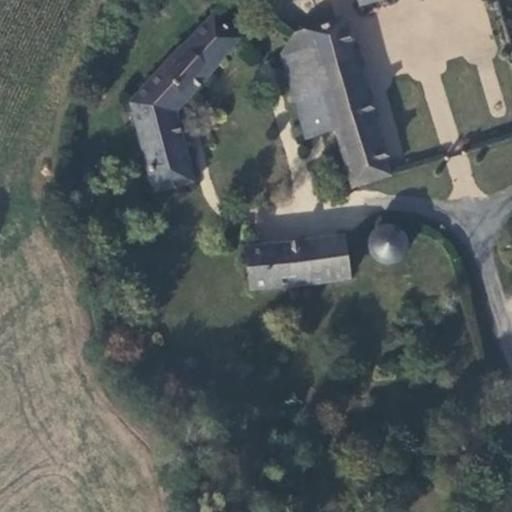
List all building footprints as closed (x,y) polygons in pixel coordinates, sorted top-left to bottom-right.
[(355,0),(360,13),(400,0),(355,0)] [(241,42),(211,14),(129,103),(153,203),(195,186),(178,116),(241,42)] [(344,22),(304,34),(333,133),(350,192),(391,180),(344,22)] [(307,140),(333,133),(304,34),(296,36),(282,54),(307,140)] [(370,244),(369,253),(373,260),(380,265),(388,267),(396,267),(403,263),(409,256),(411,247),(408,238),(401,232),(392,230),(383,232),(375,237),(370,244)] [(247,250),(253,293),(350,281),(347,254),(346,254),(344,238),(247,250)]
